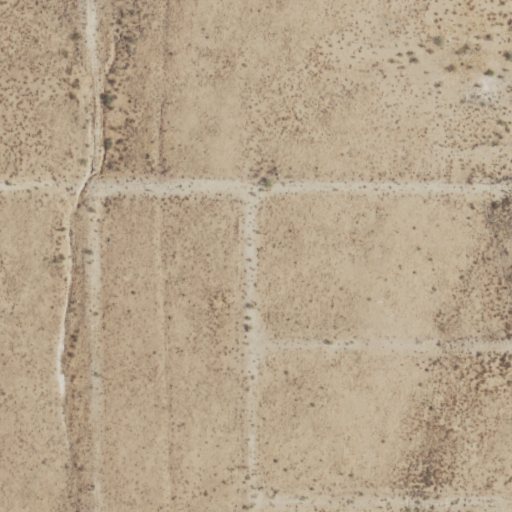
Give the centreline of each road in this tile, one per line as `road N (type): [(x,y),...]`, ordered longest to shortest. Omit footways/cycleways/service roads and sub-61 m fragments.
road 1 (track): [(0,202),(511,203)]
road 2 (track): [(100,511),(91,203)]
road 3 (track): [(253,511),(253,203)]
road 4 (track): [(253,501),(511,500)]
road 5 (track): [(253,345),(511,346)]
road 6 (track): [(91,203),(91,0)]
road 7 (track): [(511,128),(452,0)]
